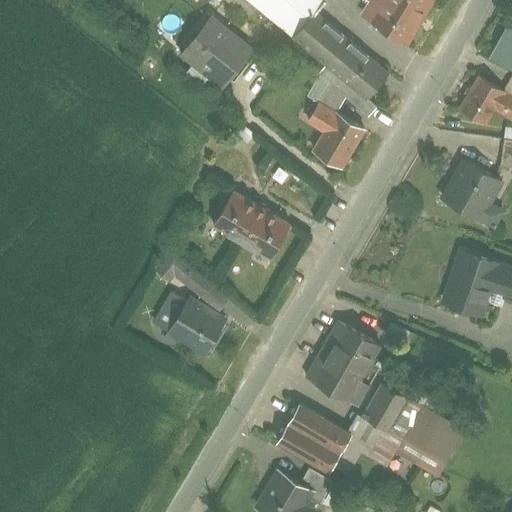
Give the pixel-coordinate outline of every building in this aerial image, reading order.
[(219,0),(218,0),(186,39),(231,76),(264,37),(219,0)] [(272,0),(301,24),(320,0),(272,0)] [(331,0),(320,0),(301,24),(353,67),(375,85),(399,56),(331,0)] [(415,31),(434,0),(368,0),(368,1),(415,31)] [(511,31),(506,28),(491,56),(511,67),(511,31)] [(511,77),(484,61),(466,93),(493,109),(501,96),(511,102),(511,77)] [(386,94),(375,85),(353,67),(344,77),(354,85),(377,104),(386,94)] [(325,88),(345,99),(354,85),(344,77),(337,71),(325,88)] [(354,156),(376,116),(345,99),(325,88),(313,110),(330,119),(320,137),(354,156)] [(511,167),(511,164),(468,142),(447,184),(492,207),(511,167)] [(241,175),(220,210),(281,247),(302,212),(256,185),(241,175)] [(511,248),(465,233),(446,289),(495,306),(504,281),(511,283),(511,248)] [(230,294),(241,278),(182,234),(165,257),(177,266),(183,259),(230,294)] [(197,279),(175,316),(212,339),(235,303),(197,279)] [(395,333),(343,305),(312,363),(364,391),(395,333)] [(416,382),(390,368),(371,401),(388,411),(397,416),(416,382)] [(474,414),(416,382),(397,416),(412,424),(404,440),(447,463),(474,414)] [(296,406),(348,438),(360,418),(307,387),(296,406)] [(296,406),(283,428),(335,459),(348,438),(296,406)] [(404,440),(412,424),(397,416),(388,411),(372,440),(396,453),(404,440)] [(323,470),(286,449),(260,494),(291,511),(320,511),(327,499),(312,490),(323,470)]
